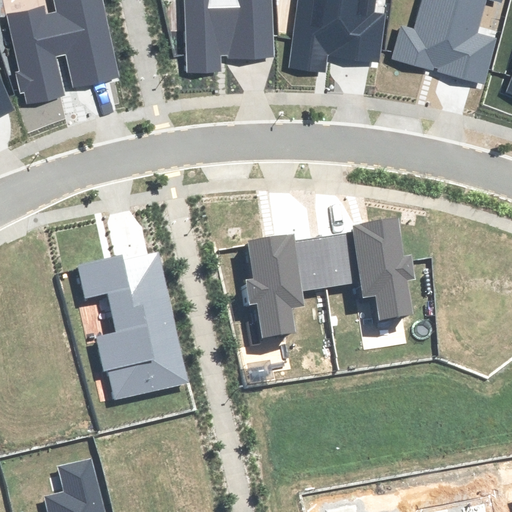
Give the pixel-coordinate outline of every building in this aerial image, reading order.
[(118,77),(101,0),(53,0),(57,14),(46,16),(44,9),(9,17),(21,72),(17,73),(21,91),(25,90),(28,104),(64,96),(55,56),(67,53),(74,87),(118,77)] [(184,0),(186,71),(219,70),(219,55),(271,54),(269,0),(184,0)] [(299,0),(290,66),(324,71),(326,56),(377,62),(384,16),(372,14),(374,0),(299,0)] [(501,0),(421,0),(414,29),(402,26),(394,58),(483,81),(495,40),(476,35),(485,0),(494,0),(501,2),(501,0)] [(0,114),(12,109),(0,79),(0,114)] [(356,234),(320,239),(327,288),(362,283),(364,296),(376,294),(379,319),(410,315),(406,281),(413,280),(410,256),(403,257),(398,220),(355,226),(356,234)] [(327,288),(320,239),(295,242),(294,234),(249,240),(255,279),(258,303),(263,335),(294,331),(291,308),(304,306),(302,291),(327,288)] [(189,382),(158,251),(79,269),(86,298),(108,292),(118,333),(98,337),(105,370),(108,370),(115,399),(189,382)] [(103,511),(90,460),(59,468),(65,492),(44,498),(47,511),(103,511)]
